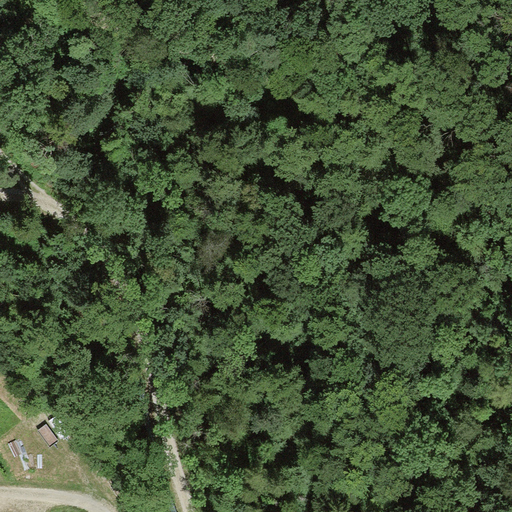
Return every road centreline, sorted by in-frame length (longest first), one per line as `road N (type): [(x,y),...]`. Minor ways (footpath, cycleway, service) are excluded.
road 1 (track): [(33,0),(350,107),(402,132),(511,233)]
road 2 (track): [(0,189),(30,190),(72,213),(112,257),(144,343),(182,511)]
